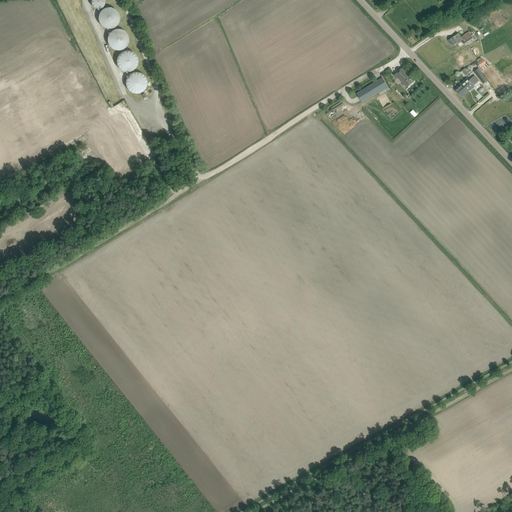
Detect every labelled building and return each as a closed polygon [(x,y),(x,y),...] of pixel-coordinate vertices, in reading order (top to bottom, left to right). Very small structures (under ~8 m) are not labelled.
[(117,28),(118,8),(101,7),(100,27),(117,28)] [(478,39),(481,37),(475,26),(472,27),(478,39)] [(127,49),(126,29),(109,29),(110,49),(127,49)] [(477,38),(472,30),(461,37),(458,34),(448,40),(452,46),(457,43),(458,43),(463,40),(464,41),(463,41),(466,45),(470,42),(477,38)] [(118,51),(119,71),(137,70),(136,50),(118,51)] [(478,63),(477,64),(480,68),(481,67),(481,68),(486,64),(483,59),(478,63)] [(87,122),(58,68),(46,74),(74,128),(87,122)] [(395,75),(407,88),(413,82),(408,76),(409,75),(402,68),(395,75)] [(478,69),(474,72),(484,84),(487,81),(478,69)] [(128,72),(127,91),(145,93),(147,73),(128,72)] [(474,86),(479,81),(475,76),(472,78),(471,77),(469,80),(467,78),(461,83),(469,91),(474,86)] [(70,131),(43,77),(35,81),(61,135),(70,131)] [(383,78),(357,94),(362,102),(379,92),(382,90),(380,87),(386,84),(383,78)] [(0,95),(11,90),(6,81),(0,84),(0,95)] [(488,82),(485,85),(492,92),(495,89),(488,82)] [(454,89),(462,97),(469,91),(461,83),(454,89)] [(58,138),(34,85),(26,89),(50,142),(58,138)] [(14,93),(39,148),(47,144),(22,89),(14,93)] [(401,106),(407,100),(397,90),(391,95),(401,106)] [(386,93),(378,98),(384,108),(392,104),(386,93)] [(0,169),(24,158),(4,116),(0,118),(0,130),(14,160),(11,161),(0,137),(0,158),(2,164),(0,164),(0,169)] [(121,118),(95,129),(100,141),(103,140),(106,142),(107,141),(108,142),(110,147),(113,145),(111,143),(114,142),(113,141),(115,140),(117,142),(118,145),(118,144),(119,148),(124,143),(125,143),(130,138),(128,136),(121,118)]
